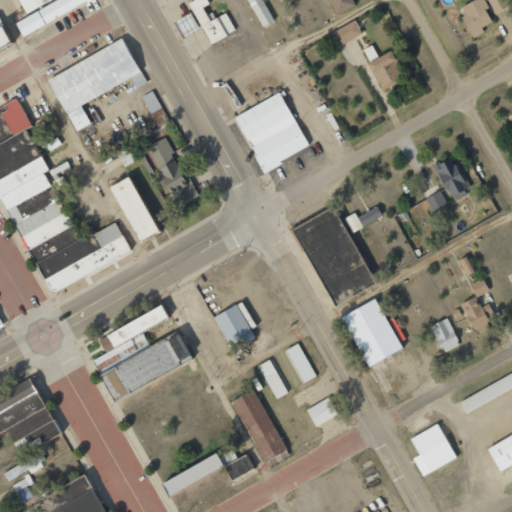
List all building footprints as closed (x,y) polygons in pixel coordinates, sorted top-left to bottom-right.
[(55,0),(14,21),(22,36),(91,0),(55,0)] [(18,0),(25,13),(50,0),(18,0)] [(192,0),(188,3),(210,45),(236,31),(225,12),(210,21),(203,8),(209,4),(206,0),(192,0)] [(226,0),(202,14),(213,34),(237,21),(226,0)] [(356,5),(353,0),(329,0),(337,15),(356,5)] [(182,37),(197,28),(189,13),(174,22),(182,37)] [(336,46),(361,35),(356,21),(331,31),(336,46)] [(0,50),(11,45),(0,22),(0,50)] [(49,69),(78,121),(94,112),(85,97),(130,73),(134,81),(148,73),(123,28),(49,69)] [(368,61),(380,90),(402,81),(391,52),(368,61)] [(234,107),(265,160),(310,133),(278,81),(234,107)] [(142,96),(150,113),(161,108),(153,90),(142,96)] [(0,108),(0,199),(48,295),(131,253),(115,222),(79,240),(44,171),(47,170),(27,128),(31,126),(18,100),(0,108)] [(148,136),(157,153),(153,155),(175,197),(198,185),(196,182),(205,177),(185,141),(176,146),(166,127),(148,136)] [(124,167),(137,159),(129,146),(116,154),(124,167)] [(433,166),(452,200),(470,190),(451,156),(433,166)] [(111,172),(142,228),(162,217),(131,161),(111,172)] [(109,187),(138,242),(158,231),(128,176),(109,187)] [(292,216),(336,293),(376,270),(333,193),(292,216)] [(393,213),(401,232),(450,212),(441,193),(393,213)] [(350,232),(382,217),(377,206),(356,216),(355,213),(344,218),(350,232)] [(459,260),(466,276),(475,271),(468,255),(459,260)] [(469,284),(475,297),(489,290),(483,278),(469,284)] [(342,305),(368,354),(402,336),(376,287),(342,305)] [(108,321),(116,335),(170,305),(162,291),(108,321)] [(473,335),(494,328),(487,304),(479,307),(476,297),(463,302),(473,335)] [(230,350),(254,340),(238,305),(215,315),(230,350)] [(103,360),(117,386),(194,344),(179,318),(103,360)] [(460,345),(447,318),(430,326),(443,353),(460,345)] [(258,365),(276,399),(287,393),(269,359),(258,365)] [(59,435),(34,386),(0,403),(0,433),(6,430),(19,456),(59,435)] [(231,402),(263,462),(286,450),(254,389),(231,402)] [(315,426),(337,415),(328,398),(306,410),(315,426)] [(456,458),(438,423),(409,438),(418,455),(412,458),(422,477),(456,458)] [(511,464),(511,434),(487,449),(500,472),(511,464)] [(162,469),(170,482),(224,452),(217,438),(162,469)] [(3,473),(8,481),(28,469),(30,474),(45,465),(38,453),(3,473)] [(167,496),(223,467),(216,454),(160,483),(167,496)] [(224,465),(229,478),(252,470),(247,457),(224,465)] [(33,484),(27,472),(10,480),(20,503),(33,498),(27,486),(33,484)] [(104,511),(86,475),(41,498),(48,511),(104,511)]
